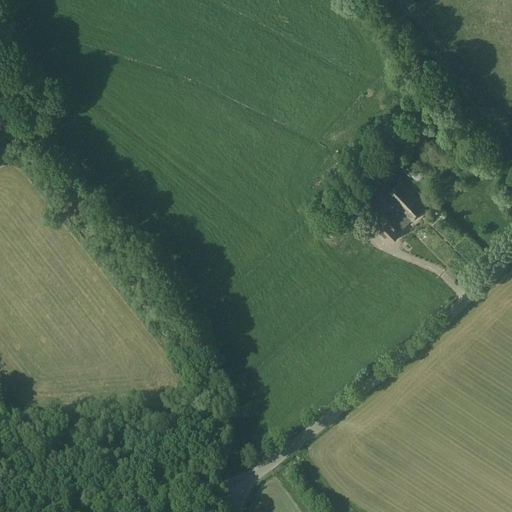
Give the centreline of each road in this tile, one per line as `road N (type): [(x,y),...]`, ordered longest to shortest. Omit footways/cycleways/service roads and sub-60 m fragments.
road 1 (tertiary): [(232,483),(255,474),(378,377),(511,254)]
road 2 (tertiary): [(101,511),(232,483)]
